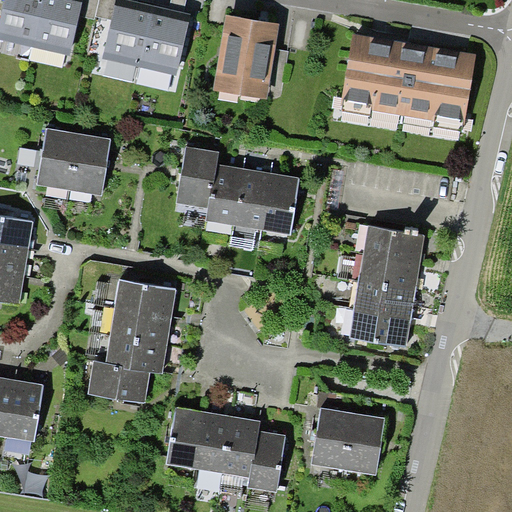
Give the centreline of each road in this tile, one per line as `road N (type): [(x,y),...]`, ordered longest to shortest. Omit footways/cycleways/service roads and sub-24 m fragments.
road 1 (residential): [(511,70),(408,511)]
road 2 (residential): [(511,26),(346,0)]
